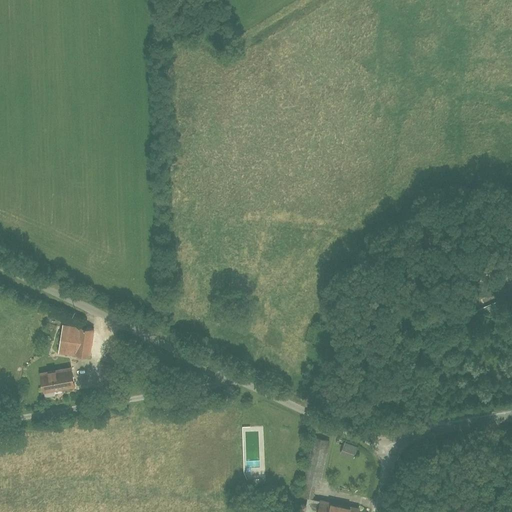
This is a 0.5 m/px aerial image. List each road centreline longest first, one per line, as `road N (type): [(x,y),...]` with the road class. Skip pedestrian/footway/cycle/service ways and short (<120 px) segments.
road 1 (residential): [(0,265),(227,375)]
road 2 (residential): [(0,419),(227,375)]
road 3 (residential): [(227,375),(393,453)]
road 4 (unclassified): [(393,453),(424,431),(511,416)]
